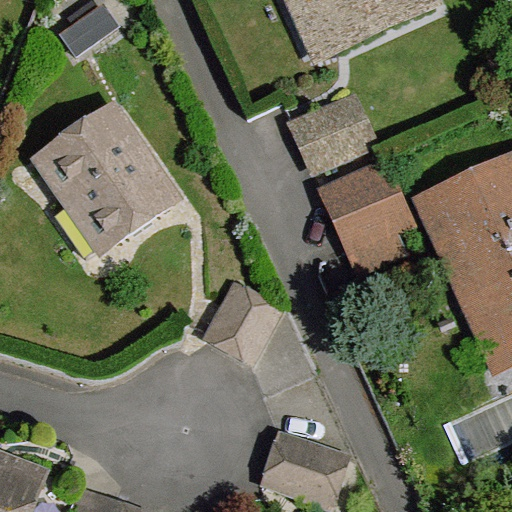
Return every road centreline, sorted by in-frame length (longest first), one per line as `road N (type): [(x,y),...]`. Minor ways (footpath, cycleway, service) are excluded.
road 1 (residential): [(168,0),(402,511)]
road 2 (residential): [(0,390),(180,428)]
